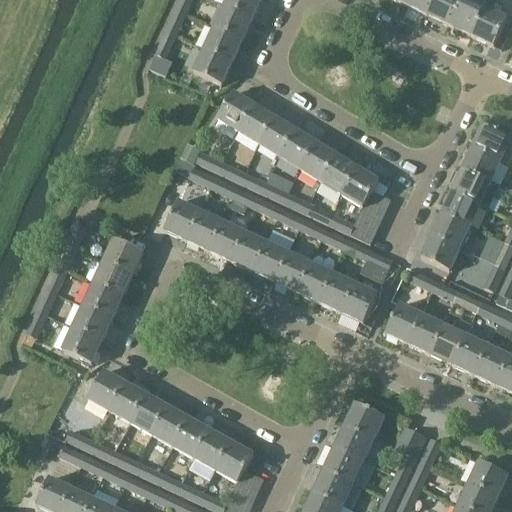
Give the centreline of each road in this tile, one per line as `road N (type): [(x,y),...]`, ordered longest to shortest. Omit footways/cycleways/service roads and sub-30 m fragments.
road 1 (residential): [(350,352),(175,271),(133,357),(304,448)]
road 2 (residential): [(299,0),(264,73),(433,176)]
road 3 (residential): [(511,427),(350,352)]
road 4 (residential): [(483,74),(323,0)]
